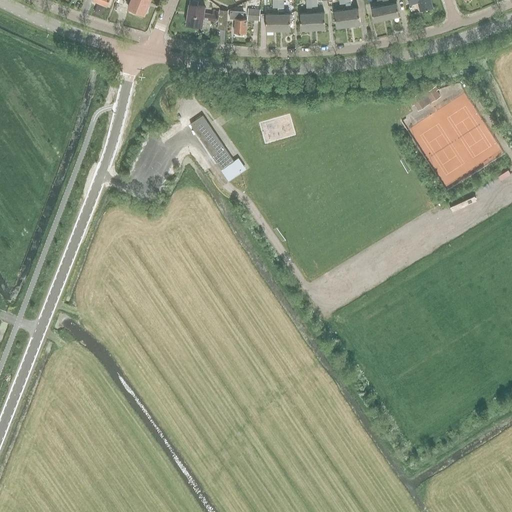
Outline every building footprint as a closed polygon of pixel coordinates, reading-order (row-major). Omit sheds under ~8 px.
[(145,14),(150,1),(146,0),(130,0),(128,8),(137,11),(136,13),(143,16),(144,14),(145,14)] [(197,5),(198,1),(190,0),(189,0),(189,4),(186,24),(202,26),(203,19),(217,21),(219,12),(212,11),(212,14),(204,13),(205,6),(197,5)] [(374,21),(386,18),(384,5),(382,0),(379,0),(377,0),(378,7),(371,8),(374,21)] [(384,5),(386,18),(399,15),(396,3),(389,4),(388,0),(382,0),(384,5)] [(432,7),(430,0),(408,0),(410,5),(418,2),(420,11),(432,7)] [(336,27),(348,26),(345,3),(340,4),(341,10),(334,11),(336,27)] [(345,3),(348,26),(360,24),(358,8),(351,9),(351,3),(345,3)] [(313,29),(312,13),(312,6),(307,7),(307,13),(300,13),(301,30),(313,29)] [(278,14),(278,30),(290,30),(290,14),(283,14),(283,8),(278,8),(278,14)] [(259,21),(260,10),(248,9),(247,20),(259,21)] [(226,30),(226,25),(227,10),(220,10),(219,20),(218,29),(226,30)] [(245,33),(246,19),(243,18),(243,11),(230,10),(229,19),(235,19),(234,32),(245,33)] [(312,13),(313,29),(325,28),(324,12),(312,13)] [(266,30),(278,30),(278,14),(266,14),(266,30)] [(439,94),(436,90),(438,89),(436,86),(425,92),(424,90),(409,99),(413,105),(414,104),(417,109),(425,103),(430,100),(439,94)] [(232,116),(229,110),(223,115),(226,120),(232,116)] [(234,161),(203,115),(190,124),(228,181),(245,170),(237,159),(234,161)] [(333,380),(339,389),(344,385),(338,376),(333,380)]
